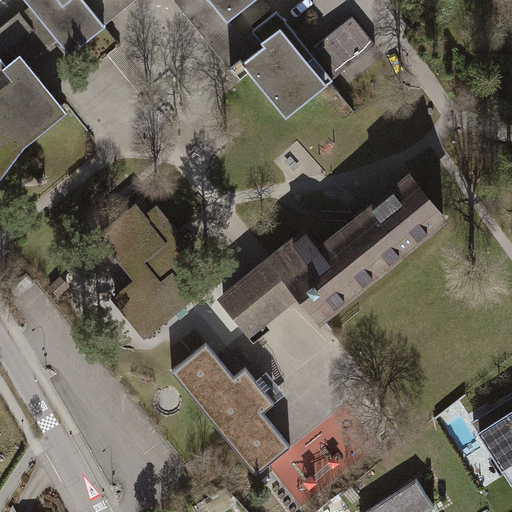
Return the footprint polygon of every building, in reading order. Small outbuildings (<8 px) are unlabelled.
[(0,187),(2,189),(33,147),(70,115),(37,73),(32,66),(61,44),(66,50),(75,61),(117,29),(113,24),(99,7),(106,0),(22,0),(30,9),(0,31),(0,187)] [(264,39),(259,32),(249,40),(236,24),(234,25),(212,0),(106,0),(99,7),(113,24),(142,0),(178,0),(245,82),(254,74),(248,67),(271,48),(264,39)] [(212,0),(234,25),(236,24),(264,0),(212,0)] [(271,48),(248,67),(254,74),(293,122),(342,81),(284,10),(258,31),(259,32),(264,39),(271,48)] [(354,16),(319,46),(343,73),(377,43),(354,16)] [(451,212),(412,164),(360,208),(323,238),(306,219),(262,256),(216,293),(250,334),(293,298),(300,292),(313,308),(322,319),(451,212)] [(195,294),(179,274),(201,257),(188,240),(198,232),(193,226),(187,219),(177,227),(157,203),(146,212),(139,203),(100,235),(135,280),(113,298),(143,336),(195,294)] [(204,339),(171,367),(258,469),(291,441),(264,410),(275,400),(247,366),(235,376),(204,339)] [(511,394),(474,419),(511,478),(511,394)] [(340,444),(278,466),(286,488),(348,466),(340,444)] [(417,478),(363,511),(421,511),(434,504),(417,478)]
